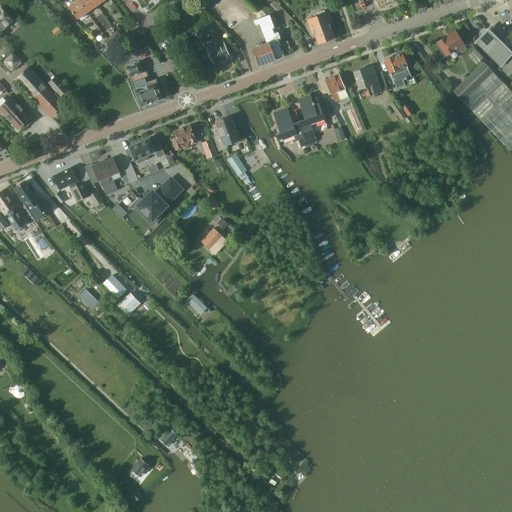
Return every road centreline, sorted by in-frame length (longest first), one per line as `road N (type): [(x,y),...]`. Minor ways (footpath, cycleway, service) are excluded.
road 1 (tertiary): [(188,102),(380,33)]
road 2 (tertiary): [(0,171),(188,102)]
